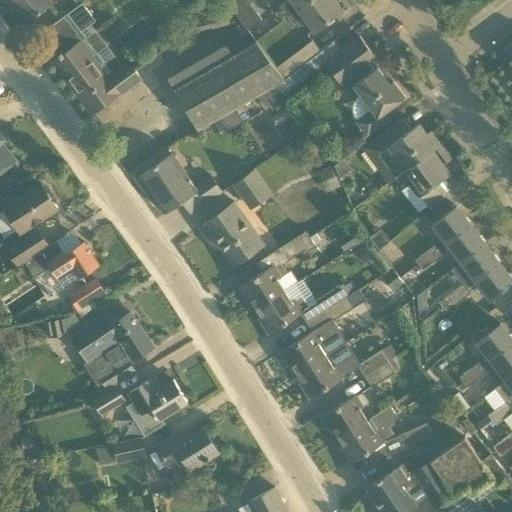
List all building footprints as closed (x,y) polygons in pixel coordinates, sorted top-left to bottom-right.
[(8,0),(8,1),(28,24),(51,3),(48,0),(8,0)] [(254,0),(236,0),(231,4),(240,17),(252,7),(250,4),(254,0)] [(288,0),(281,6),(289,17),(310,0),(288,0)] [(341,11),(332,0),(310,0),(289,17),(296,26),(306,19),(314,31),(315,30),(341,11)] [(95,20),(82,3),(67,14),(80,32),(95,20)] [(193,24),(188,8),(173,12),(177,28),(193,24)] [(335,54),(324,63),(326,66),(346,93),(355,87),(372,109),(355,121),(366,137),(374,130),(390,118),(386,112),(405,97),(393,81),(389,83),(384,76),(387,74),(359,36),(343,48),(335,54)] [(311,41),(275,68),(284,79),(317,54),(320,52),(319,51),(311,41)] [(141,79),(129,63),(128,62),(106,79),(79,43),(54,61),(92,112),(117,94),(118,96),(141,79)] [(282,80),(284,79),(275,68),(274,69),(255,43),(233,55),(174,88),(198,130),(215,120),(257,96),(275,86),(282,80)] [(282,80),(275,86),(283,97),(325,64),(324,63),(317,54),(284,79),(282,80)] [(282,98),(275,86),(257,96),(264,110),(283,99),(282,98)] [(387,183),(395,178),(440,144),(430,131),(426,135),(418,124),(411,129),(403,119),(371,142),(363,149),(387,183)] [(0,171),(15,160),(2,143),(8,138),(0,128),(0,171)] [(395,178),(404,190),(412,184),(429,206),(457,184),(442,165),(451,159),(440,144),(395,178)] [(191,213),(207,202),(221,192),(210,176),(195,187),(172,153),(139,176),(164,213),(182,200),(191,213)] [(234,185),(251,208),(270,194),(253,171),(234,185)] [(0,201),(0,202),(5,209),(0,212),(0,228),(6,238),(2,240),(8,249),(7,250),(17,265),(31,256),(47,245),(38,230),(35,232),(31,225),(57,208),(41,183),(16,199),(13,194),(0,201)] [(234,265),(262,245),(232,204),(200,226),(211,241),(215,238),(234,265)] [(471,225),(456,206),(432,224),(447,244),(471,225)] [(461,262),(485,244),(471,225),(447,244),(461,262)] [(369,238),(378,250),(390,241),(381,229),(369,238)] [(309,238),(305,233),(279,249),(286,261),(304,249),(306,252),(315,247),(313,243),(318,240),(315,234),(309,238)] [(50,266),(64,288),(99,265),(83,242),(64,254),(56,241),(24,262),(34,277),(50,266)] [(475,281),(499,263),(485,244),(461,262),(451,270),(461,284),(453,290),(460,301),(471,293),(467,288),(475,281)] [(424,253),(432,263),(442,255),(434,245),(424,253)] [(422,270),(432,263),(424,253),(414,260),(422,270)] [(256,309),(285,291),(285,290),(298,283),(291,271),(287,274),(280,263),(275,267),(274,265),(239,287),(248,303),(251,301),(256,309)] [(475,281),(490,301),(511,283),(511,279),(499,263),(475,281)] [(78,310),(98,297),(89,283),(69,297),(78,310)] [(347,297),(345,296),(338,285),(316,301),(324,312),(347,297)] [(446,311),(460,301),(453,290),(443,298),(444,298),(439,302),(446,311)] [(292,302),(285,291),(256,309),(261,316),(258,318),(268,334),(303,312),(302,311),(309,307),(301,296),(292,302)] [(347,297),(324,312),(331,322),(353,307),(347,297)] [(91,324),(72,337),(87,361),(88,361),(99,377),(107,388),(134,371),(127,361),(132,358),(133,358),(135,357),(152,346),(151,344),(150,345),(145,337),(146,336),(130,312),(114,322),(108,313),(91,324)] [(75,314),(56,321),(59,330),(78,323),(75,314)] [(511,344),(511,338),(500,323),(477,341),(491,361),(511,344)] [(297,374),(326,355),(319,344),(328,338),(321,328),(316,331),(315,329),(280,352),(290,368),(292,366),(297,374)] [(364,376),(393,358),(397,356),(390,344),(357,365),(364,376)] [(511,344),(491,361),(483,366),(498,386),(511,374),(511,344)] [(0,394),(14,393),(11,354),(0,355),(0,394)] [(333,367),(326,355),(297,374),(302,381),(299,383),(309,398),(344,376),(343,376),(350,372),(343,361),(333,367)] [(393,358),(364,376),(371,387),(395,373),(394,372),(399,368),(393,358)] [(468,370),(476,381),(487,373),(479,362),(468,370)] [(466,388),(476,381),(468,370),(459,377),(466,388)] [(511,412),(511,407),(511,406),(511,404),(511,374),(498,386),(495,388),(505,402),(497,408),(505,417),(511,412)] [(134,400),(126,404),(144,434),(165,421),(163,417),(170,413),(187,402),(173,380),(159,388),(153,379),(155,378),(155,377),(137,387),(129,392),(134,400)] [(116,386),(92,400),(100,414),(124,400),(116,386)] [(333,431),(339,439),(367,420),(360,409),(370,403),(363,392),(357,396),(356,394),(321,417),(331,432),(333,431)] [(339,439),(343,446),(340,447),(351,463),(385,441),(384,441),(394,435),(389,428),(394,425),(396,414),(391,405),(367,420),(339,439)] [(497,408),(488,415),(492,420),(495,425),(505,417),(497,408)] [(427,423),(398,436),(403,448),(432,435),(428,426),(427,423)] [(167,440),(156,448),(167,465),(165,466),(168,479),(191,474),(190,469),(201,462),(218,451),(204,429),(189,438),(184,430),(167,440)] [(511,432),(493,446),(500,456),(511,447),(511,432)] [(382,511),(403,511),(416,504),(415,504),(428,495),(436,507),(467,486),(471,492),(491,478),(493,481),(506,474),(490,453),(480,460),(465,437),(431,460),(430,459),(423,464),(417,454),(400,466),(399,465),(383,477),(366,488),(382,511)] [(0,464),(22,461),(21,459),(23,458),(20,439),(16,439),(16,440),(0,443),(1,446),(0,446),(0,464)] [(99,465),(117,461),(144,455),(141,440),(113,446),(96,449),(99,465)] [(287,511),(275,487),(257,496),(248,501),(253,511),(287,511)] [(479,511),(467,494),(432,511),(479,511)]
